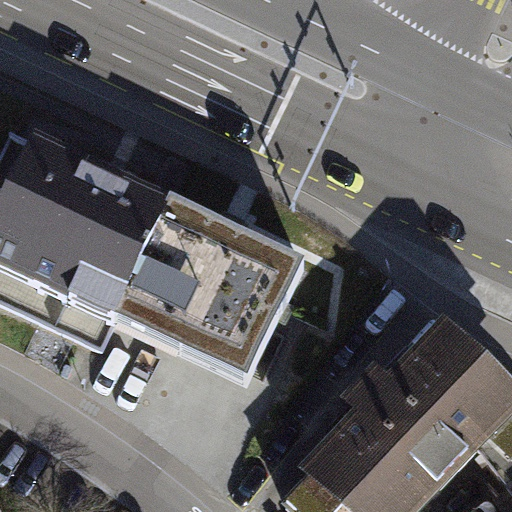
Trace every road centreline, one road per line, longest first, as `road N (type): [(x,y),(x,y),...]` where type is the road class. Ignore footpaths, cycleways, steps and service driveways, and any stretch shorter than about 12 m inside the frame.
road 1 (primary): [(145,0),(449,141)]
road 2 (residential): [(0,391),(53,420),(175,511)]
road 3 (residential): [(511,28),(449,141)]
